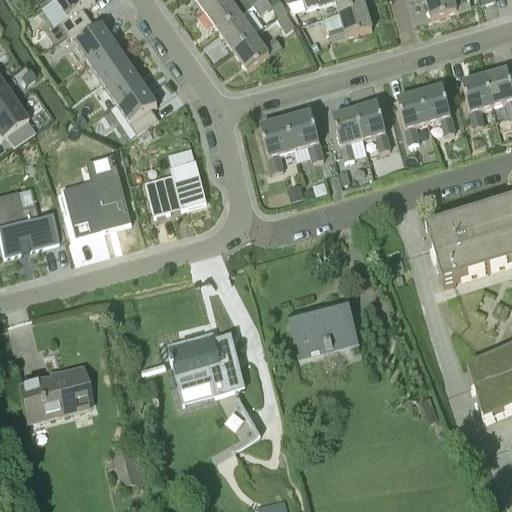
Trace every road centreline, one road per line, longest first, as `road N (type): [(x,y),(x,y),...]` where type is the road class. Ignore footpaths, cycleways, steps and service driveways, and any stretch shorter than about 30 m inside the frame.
road 1 (residential): [(239,221),(284,232),(511,163)]
road 2 (residential): [(0,304),(203,249),(239,221)]
road 3 (residential): [(219,117),(413,60)]
road 4 (residential): [(219,117),(140,0)]
